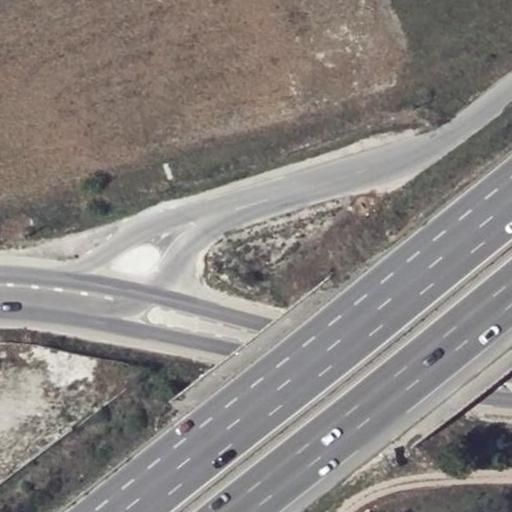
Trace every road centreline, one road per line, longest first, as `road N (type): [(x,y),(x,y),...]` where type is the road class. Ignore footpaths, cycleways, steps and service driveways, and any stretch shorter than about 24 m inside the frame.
road 1 (secondary): [(0,315),(72,321),(511,403)]
road 2 (motorway): [(511,202),(203,450)]
road 3 (secondary): [(511,375),(148,299)]
road 4 (motorway): [(236,511),(511,292)]
road 5 (tertiary): [(511,83),(404,160),(281,197)]
road 6 (tertiary): [(281,197),(134,236),(72,285)]
road 7 (tertiary): [(148,299),(204,235),(281,197)]
road 8 (track): [(349,511),(358,500),(412,481),(511,477)]
road 9 (unclassified): [(0,294),(125,310),(148,299)]
